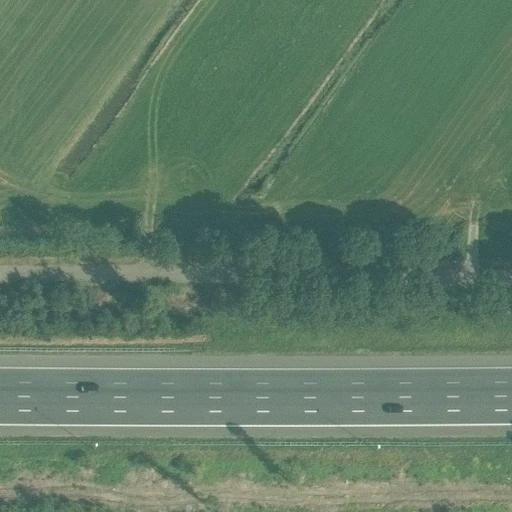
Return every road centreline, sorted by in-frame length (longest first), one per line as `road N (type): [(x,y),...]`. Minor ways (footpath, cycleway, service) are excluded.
road 1 (unclassified): [(0,276),(511,278)]
road 2 (motorway): [(511,396),(0,396)]
